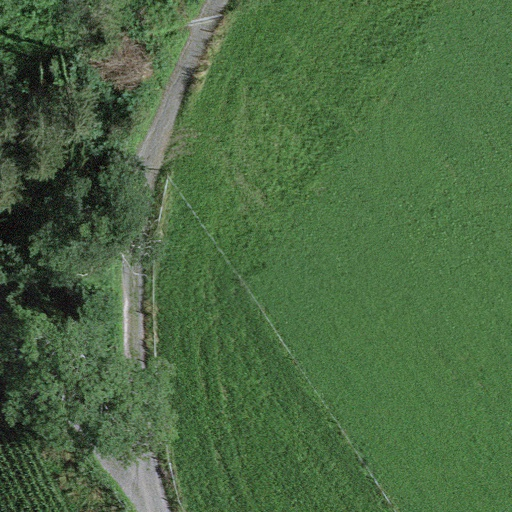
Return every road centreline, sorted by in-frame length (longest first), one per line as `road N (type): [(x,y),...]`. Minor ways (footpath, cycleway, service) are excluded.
road 1 (track): [(218,0),(158,148),(132,357),(151,511)]
road 2 (track): [(146,511),(0,242)]
